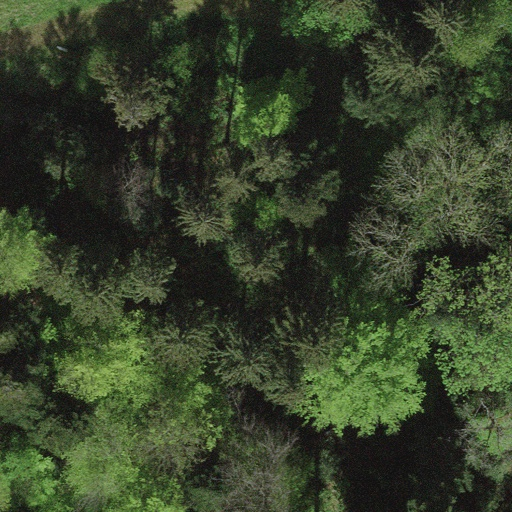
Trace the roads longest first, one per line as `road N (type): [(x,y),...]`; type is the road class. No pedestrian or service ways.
road 1 (track): [(0,51),(169,15),(290,15),(343,78),(353,164),(239,287),(0,398)]
road 2 (track): [(0,398),(158,471),(280,511)]
